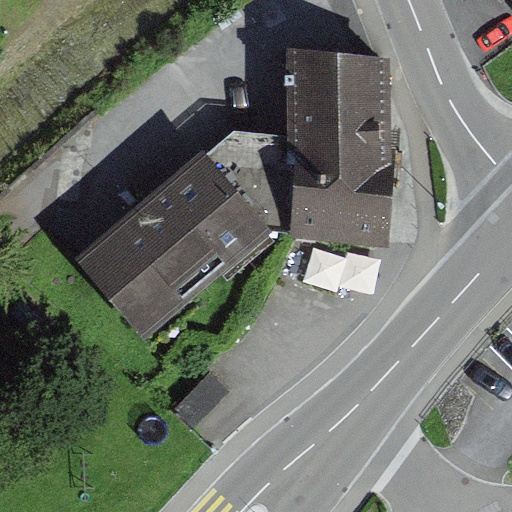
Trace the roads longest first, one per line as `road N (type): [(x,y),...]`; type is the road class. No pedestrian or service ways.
road 1 (tertiary): [(349,421),(511,240)]
road 2 (tertiary): [(511,181),(450,101),(407,0)]
road 3 (tertiary): [(349,421),(231,511)]
